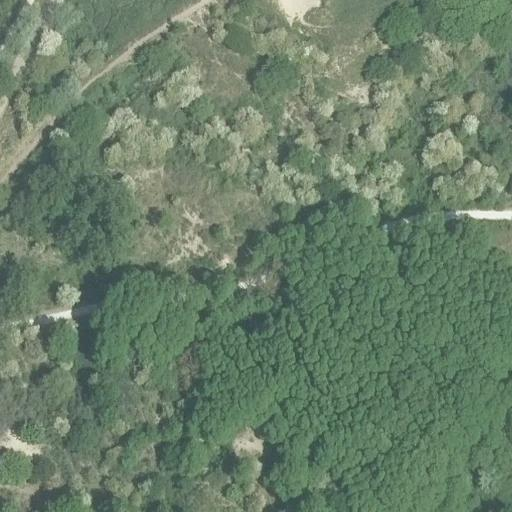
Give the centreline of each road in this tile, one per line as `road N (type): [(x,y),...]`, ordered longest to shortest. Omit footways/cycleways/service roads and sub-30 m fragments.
road 1 (unknown): [(0,189),(145,39),(208,0)]
road 2 (unknown): [(375,511),(439,462),(511,358)]
